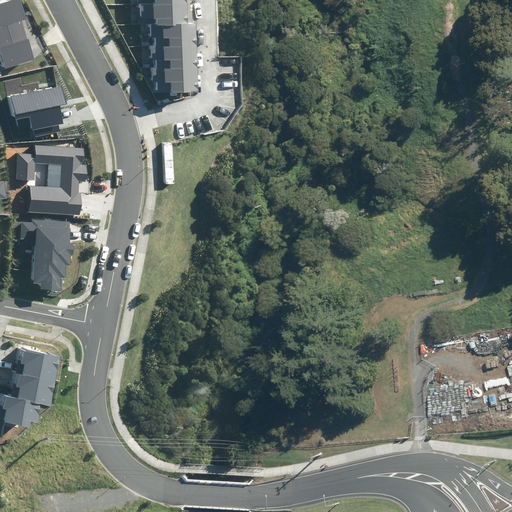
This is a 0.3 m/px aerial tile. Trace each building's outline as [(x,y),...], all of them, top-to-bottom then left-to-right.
[(0,51),(5,69),(35,60),(23,21),(27,20),(21,0),(6,0),(0,2),(0,51)] [(158,92),(198,91),(196,24),(193,24),(192,11),(190,11),(190,3),(192,3),(192,0),(140,0),(141,24),(150,24),(151,37),(156,37),(156,45),(151,46),(151,58),(157,58),(158,68),(151,68),(152,80),(158,80),(158,92)] [(32,127),(34,137),(60,131),(58,125),(65,124),(61,106),(67,104),(62,86),(10,97),(18,130),(32,127)] [(29,212),(80,215),(81,193),(78,193),(79,181),(86,182),(87,165),(80,164),(80,161),(83,161),(84,148),(34,145),(34,154),(18,153),(16,179),(35,180),(35,164),(62,165),(61,188),(30,186),(29,212)] [(41,289),(60,290),(61,278),(66,278),(66,265),(70,266),(71,255),(74,255),(75,243),(70,242),(71,221),(32,219),(31,222),(20,221),(19,238),(31,239),(31,245),(36,246),(33,283),(41,284),(41,289)] [(0,418),(25,423),(26,418),(33,419),(36,401),(46,403),(56,352),(16,345),(7,393),(0,391),(0,418)] [(467,415),(466,402),(470,401),(468,385),(461,386),(436,388),(437,396),(426,397),(428,419),(467,415)] [(498,391),(488,394),(491,406),(502,403),(498,391)] [(257,467),(183,463),(182,474),(257,477),(257,467)]
